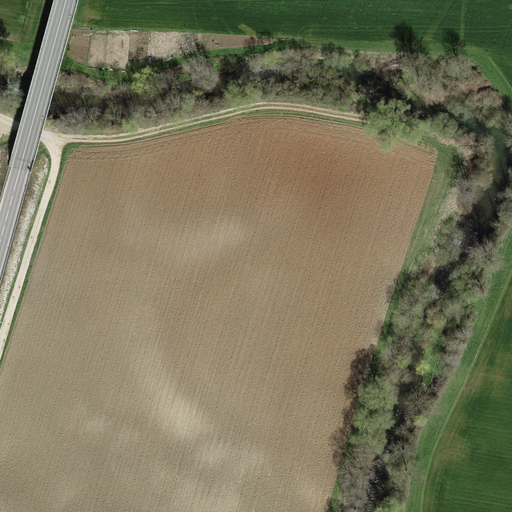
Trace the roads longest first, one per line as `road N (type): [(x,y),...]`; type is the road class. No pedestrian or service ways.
road 1 (track): [(414,122),(265,106),(98,141),(50,138),(0,117)]
road 2 (tertiary): [(66,0),(0,239)]
road 3 (track): [(0,349),(58,138)]
